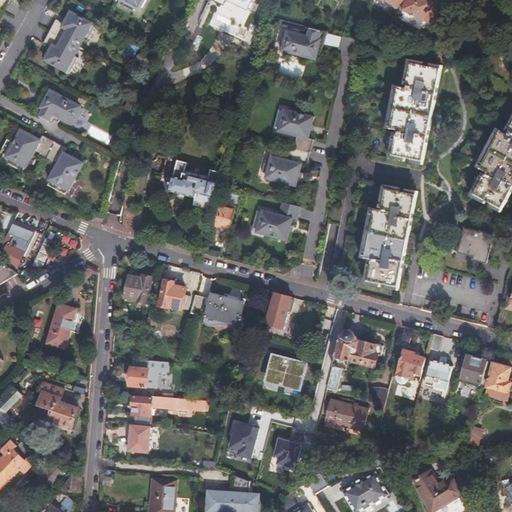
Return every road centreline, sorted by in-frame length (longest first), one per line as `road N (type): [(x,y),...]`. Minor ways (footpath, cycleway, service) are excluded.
road 1 (residential): [(110,238),(511,345)]
road 2 (residential): [(88,511),(110,238)]
road 3 (residential): [(110,238),(0,306)]
